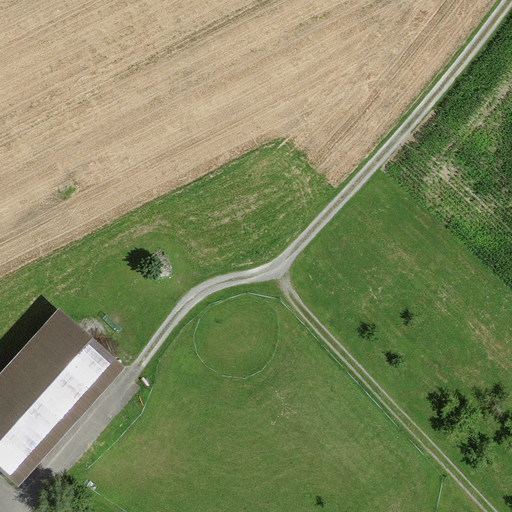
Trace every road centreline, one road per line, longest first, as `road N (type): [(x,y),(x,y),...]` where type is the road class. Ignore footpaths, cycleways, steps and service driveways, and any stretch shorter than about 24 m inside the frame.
road 1 (track): [(271,268),(416,116),(510,0)]
road 2 (track): [(24,511),(29,495),(189,299),(271,268)]
road 3 (track): [(271,268),(295,306),(490,511)]
